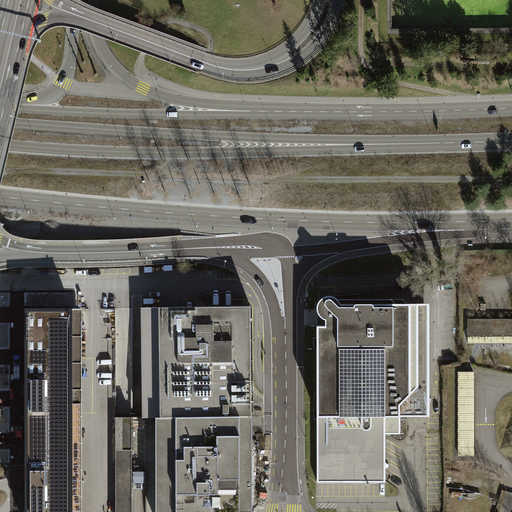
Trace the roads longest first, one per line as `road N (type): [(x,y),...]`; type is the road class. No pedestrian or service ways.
road 1 (track): [(0,173),(511,178)]
road 2 (primary): [(0,196),(226,216),(473,225)]
road 3 (motorway): [(329,144),(0,122)]
road 4 (motorway): [(329,144),(152,151),(0,144)]
road 5 (primary): [(511,108),(248,110)]
road 6 (secondary): [(76,15),(221,68),(284,60)]
road 7 (secondary): [(248,110),(168,98),(120,73),(94,30),(93,0)]
road 8 (primary): [(248,110),(62,111)]
road 9 (motorway): [(511,140),(329,144)]
road 10 (secondary): [(202,248),(20,251)]
road 11 (secondary): [(281,511),(284,337)]
road 12 (primary): [(335,247),(473,225)]
road 13 (secondary): [(76,0),(64,81),(46,98),(16,104)]
road 14 (secondary): [(202,248),(253,269),(284,337)]
